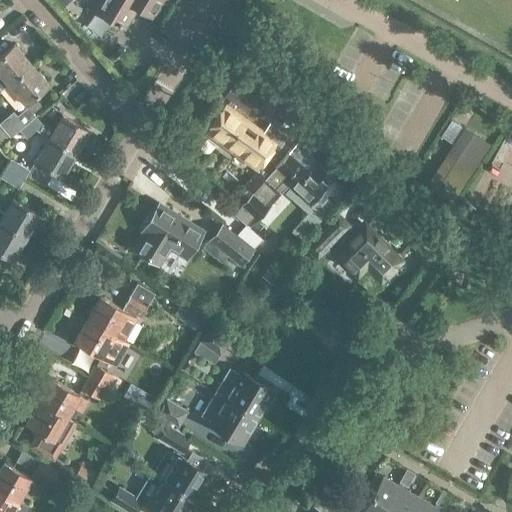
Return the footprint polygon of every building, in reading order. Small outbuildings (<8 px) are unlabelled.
[(154,19),(165,0),(95,0),(91,8),(124,29),(137,9),(154,19)] [(0,52),(0,88),(6,83),(31,62),(13,41),(0,52)] [(27,105),(32,111),(41,104),(34,96),(49,83),(31,62),(6,83),(24,104),(25,103),(27,105)] [(226,103),(204,132),(235,155),(247,138),(237,131),(247,118),(262,100),(234,79),(223,95),(230,100),(227,104),(226,103)] [(17,130),(19,129),(34,116),(35,115),(32,111),(27,105),(16,114),(14,111),(13,110),(0,120),(0,125),(10,137),(17,130)] [(47,136),(76,153),(90,129),(61,112),(47,136)] [(42,123),(35,115),(34,116),(19,129),(25,137),(42,123)] [(237,131),(247,138),(235,155),(255,169),(272,145),(277,149),(287,136),(268,122),(262,130),(247,118),(237,131)] [(463,126),(425,185),(451,203),(490,143),(463,126)] [(76,153),(47,136),(33,159),(62,176),(76,153)] [(335,177),(297,142),(288,151),(274,168),(291,183),(288,187),(309,205),(335,177)] [(11,158),(5,167),(24,179),(30,169),(11,158)] [(24,179),(5,167),(0,175),(0,177),(18,188),(24,179)] [(282,192),(258,169),(224,205),(245,223),(249,227),(282,192)] [(338,188),(331,196),(337,201),(344,194),(338,188)] [(0,220),(26,237),(37,215),(11,199),(11,200),(0,194),(0,220)] [(327,198),(320,205),(328,212),(335,205),(327,198)] [(203,230),(180,216),(180,217),(171,212),(172,211),(158,202),(142,230),(145,232),(135,249),(159,263),(169,246),(186,257),(203,230)] [(303,245),(317,259),(350,225),(337,211),(303,245)] [(26,237),(0,220),(0,252),(12,260),(26,237)] [(240,266),(254,248),(222,222),(208,239),(240,266)] [(254,247),(262,238),(257,233),(249,227),(245,223),(236,233),(254,247)] [(357,274),(366,265),(380,280),(400,260),(365,225),(336,253),(357,274)] [(270,232),(263,226),(257,233),(262,238),(263,239),(270,232)] [(136,282),(130,293),(146,303),(147,304),(154,292),(136,282)] [(320,283),(299,311),(328,334),(349,306),(320,283)] [(100,296),(87,318),(114,334),(122,338),(136,313),(139,315),(146,303),(130,293),(121,308),(100,296)] [(173,313),(195,330),(203,319),(180,302),(173,313)] [(114,334),(87,318),(74,340),(108,361),(115,365),(129,342),(122,338),(114,334)] [(229,340),(209,327),(200,340),(220,353),(229,340)] [(270,353),(277,358),(278,358),(284,348),(283,347),(277,344),(276,345),(270,353)] [(87,375),(106,386),(114,391),(121,379),(94,363),(87,375)] [(229,367),(215,390),(258,416),(274,389),(240,369),(238,372),(229,367)] [(87,375),(80,388),(99,398),(106,386),(87,375)] [(88,399),(80,394),(51,377),(37,400),(67,417),(73,407),(81,412),(88,399)] [(258,416),(215,390),(201,414),(210,419),(208,422),(242,443),(258,416)] [(186,410),(166,398),(158,412),(178,424),(186,410)] [(37,400),(24,423),(37,430),(28,445),(53,459),(75,421),(67,417),(37,400)] [(189,438),(167,424),(160,436),(182,450),(189,438)] [(173,449),(171,452),(165,448),(151,471),(162,478),(196,499),(205,485),(204,484),(211,472),(203,468),(207,459),(192,450),(190,453),(187,458),(173,449)] [(65,473),(40,458),(31,472),(57,487),(65,473)] [(0,463),(0,489),(18,500),(32,477),(2,460),(0,463)] [(97,475),(80,464),(72,477),(89,488),(97,475)] [(407,468),(403,474),(411,479),(415,472),(407,468)] [(411,479),(403,474),(399,481),(407,486),(411,479)] [(383,477),(362,511),(386,511),(401,488),(383,477)] [(188,511),(196,499),(162,478),(146,504),(160,511),(188,511)] [(133,511),(141,500),(119,486),(111,499),(133,511)] [(386,511),(410,511),(419,498),(401,488),(386,511)] [(0,489),(0,511),(25,511),(29,506),(18,500),(0,489)] [(442,489),(438,495),(447,500),(451,494),(442,489)] [(438,495),(435,502),(443,507),(447,500),(438,495)] [(435,511),(437,509),(419,498),(410,511),(435,511)]
